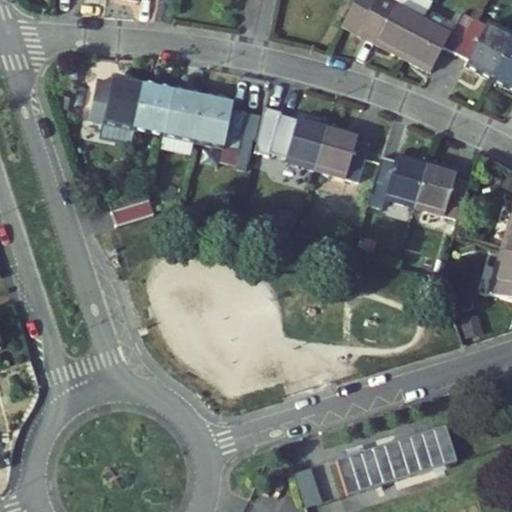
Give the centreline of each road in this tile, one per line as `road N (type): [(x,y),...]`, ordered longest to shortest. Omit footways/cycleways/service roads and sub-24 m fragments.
road 1 (residential): [(1,39),(157,44),(272,62),(399,101),(511,152)]
road 2 (residential): [(155,395),(112,359),(1,39)]
road 3 (residential): [(511,353),(205,447)]
road 4 (residential): [(0,183),(58,359),(61,398),(50,423)]
